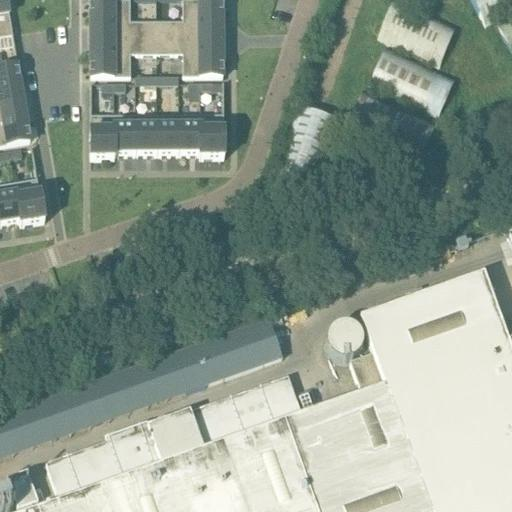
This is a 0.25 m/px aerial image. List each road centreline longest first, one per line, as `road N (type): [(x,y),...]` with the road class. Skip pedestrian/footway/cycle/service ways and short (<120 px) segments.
road 1 (residential): [(62,256),(236,192),(249,177),(312,0)]
road 2 (residential): [(75,0),(76,62),(30,71),(62,256)]
